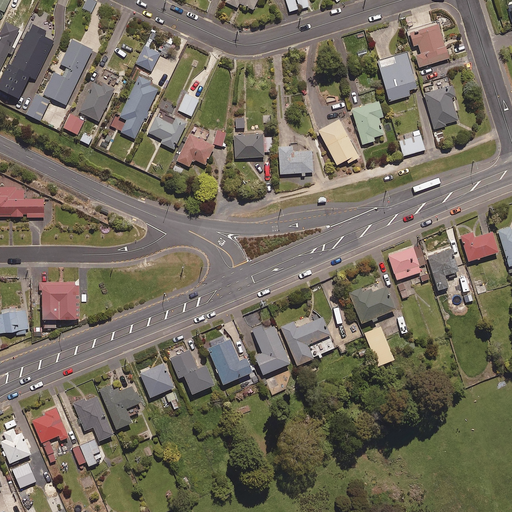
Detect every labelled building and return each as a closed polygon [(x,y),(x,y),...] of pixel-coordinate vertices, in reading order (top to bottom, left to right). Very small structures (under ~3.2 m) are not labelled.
[(0,0),(0,10),(5,13),(11,0),(0,0)] [(92,13),(97,2),(91,0),(87,0),(84,9),(92,13)] [(227,0),(226,3),(238,9),(241,4),(254,11),(259,0),(227,0)] [(299,10),(296,0),(286,0),(290,13),(299,10)] [(299,0),(301,9),(309,8),(308,0),(299,0)] [(44,38),(47,33),(33,25),(0,86),(0,90),(19,101),(31,78),(35,80),(55,44),(44,38)] [(420,69),(450,59),(440,26),(410,35),(414,47),(419,46),(422,55),(417,57),(420,69)] [(149,49),(156,35),(153,33),(137,64),(152,72),(161,55),(149,49)] [(0,71),(0,72),(16,40),(5,34),(0,43),(0,71)] [(67,106),(93,51),(73,42),(61,65),(68,69),(64,78),(55,74),(44,96),(67,106)] [(410,91),(418,89),(408,53),(379,61),(391,102),(411,96),(410,91)] [(149,86),(150,82),(140,77),(121,118),(128,121),(122,133),(136,140),(159,91),(149,86)] [(100,123),(115,92),(95,83),(80,113),(100,123)] [(452,98),(456,97),(454,88),(426,95),(435,130),(447,127),(446,125),(459,121),(452,98)] [(192,117),(200,101),(186,95),(179,111),(192,117)] [(41,122),(50,102),(36,96),(27,115),(41,122)] [(380,119),(385,118),(380,103),(353,111),(363,146),(376,142),(375,139),(385,135),(380,119)] [(78,136),(85,122),(71,116),(64,129),(78,136)] [(177,118),(173,126),(157,118),(148,133),(163,141),(162,144),(174,151),(189,124),(177,118)] [(245,129),(245,120),(237,120),(237,129),(245,129)] [(349,165),(360,159),(340,121),(319,132),(338,167),(348,161),(349,165)] [(404,157),(426,151),(420,130),(406,134),(407,139),(400,141),(404,157)] [(223,147),(227,134),(218,132),(214,145),(223,147)] [(89,146),(93,139),(84,134),(80,141),(89,146)] [(207,166),(215,147),(191,136),(178,162),(190,168),(194,160),(207,166)] [(265,153),(272,153),(272,136),(235,137),(236,159),(265,158),(265,153)] [(293,153),(293,148),(280,148),(281,175),(314,174),(313,152),(293,153)] [(180,177),(184,170),(176,166),(172,173),(180,177)] [(24,200),(24,190),(0,189),(0,217),(44,219),(45,200),(24,200)] [(511,227),(511,228),(511,223),(497,228),(507,262),(511,260),(511,227)] [(468,258),(498,248),(491,228),(472,234),(471,229),(459,233),(468,258)] [(396,278),(421,270),(412,244),(387,253),(396,278)] [(444,272),(458,268),(451,245),(427,253),(437,287),(448,283),(444,272)] [(464,300),(472,297),(465,275),(458,278),(464,300)] [(402,297),(407,295),(403,280),(397,282),(402,297)] [(476,294),(486,291),(483,281),(473,285),(476,294)] [(361,321),(395,306),(385,282),(377,285),(376,283),(362,288),(360,285),(348,290),(361,321)] [(81,322),(81,283),(43,284),(44,322),(81,322)] [(16,313),(16,308),(4,309),(4,315),(0,315),(0,334),(17,333),(17,335),(25,334),(25,330),(28,329),(27,312),(16,313)] [(317,352),(334,345),(321,314),(295,325),(293,319),(280,325),(295,361),(311,354),(306,341),(312,339),(317,352)] [(272,322),(263,327),(261,322),(250,327),(260,350),(253,353),(261,370),(288,359),(272,322)] [(376,360),(391,354),(378,324),(363,330),(376,360)] [(244,353),(238,356),(229,335),(206,344),(222,381),(251,369),(244,353)] [(204,361),(196,364),(188,348),(169,356),(177,375),(183,372),(190,389),(212,380),(204,361)] [(149,395),(173,384),(162,360),(138,371),(149,395)] [(133,382),(114,390),(110,382),(98,387),(115,425),(130,418),(124,405),(140,398),(133,382)] [(167,400),(175,398),(173,390),(166,391),(167,400)] [(97,437),(112,431),(95,393),(83,399),(82,396),(72,401),(84,427),(91,423),(97,437)] [(60,439),(68,436),(55,405),(41,410),(42,413),(30,418),(48,463),(56,459),(47,437),(57,433),(60,439)] [(12,425),(15,423),(12,418),(4,422),(6,428),(2,430),(4,436),(0,438),(0,444),(8,461),(30,451),(20,429),(14,431),(12,425)] [(93,436),(78,443),(85,458),(87,462),(95,459),(91,451),(99,447),(93,436)] [(78,461),(85,458),(78,443),(71,446),(78,461)] [(13,473),(21,470),(17,461),(9,465),(13,473)]
